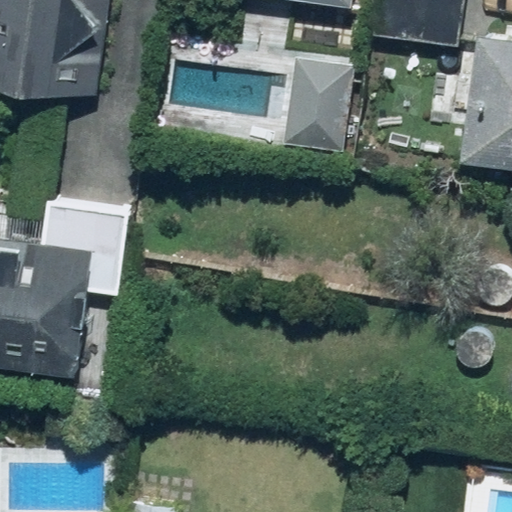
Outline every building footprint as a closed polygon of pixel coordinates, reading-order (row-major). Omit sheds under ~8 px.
[(0,0),(0,79),(99,87),(105,0),(0,0)] [(454,49),(459,0),(382,0),(378,41),(454,49)] [(511,30),(468,27),(455,158),(511,163),(511,30)] [(0,361),(73,370),(83,287),(114,291),(124,207),(40,197),(36,236),(0,232),(0,361)] [(169,511),(171,504),(127,498),(125,511),(169,511)]
